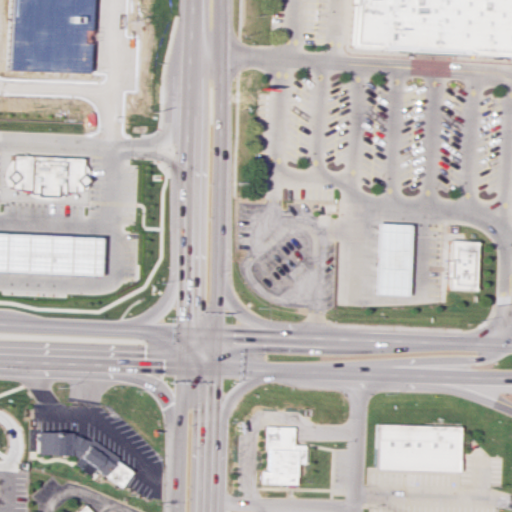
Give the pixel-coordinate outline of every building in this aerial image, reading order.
[(5,0),(2,70),(87,75),(90,0),(5,0)] [(511,0),(353,0),(351,44),(511,53),(511,0)] [(11,155),(10,169),(2,176),(9,184),(9,188),(17,188),(17,190),(26,191),(26,193),(33,194),(32,196),(54,197),(54,195),(61,196),(62,192),(71,193),(71,190),(77,191),(78,186),(85,180),(78,172),(79,158),(11,155)] [(404,224),(373,223),(372,294),(402,295),(404,224)] [(0,233),(97,237),(95,275),(0,271),(0,233)] [(438,239),(466,241),(464,285),(435,284),(438,239)] [(455,426),(454,465),(371,463),(372,424),(455,426)] [(256,484),(290,486),(291,464),(297,464),(298,446),(288,445),(289,427),(261,426),(260,450),(264,450),(263,473),(257,472),(256,484)] [(35,431),(73,432),(129,471),(119,485),(69,449),(34,448),(35,431)]
